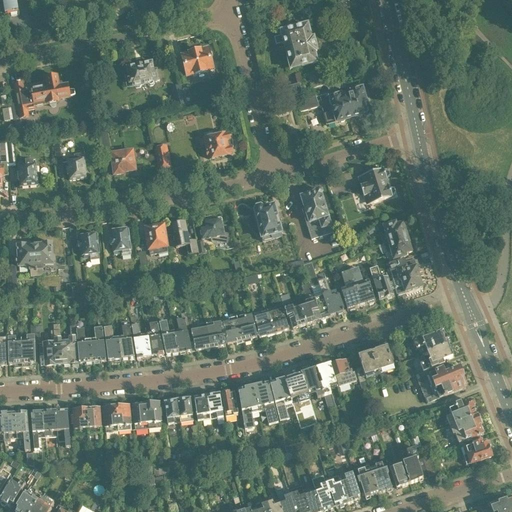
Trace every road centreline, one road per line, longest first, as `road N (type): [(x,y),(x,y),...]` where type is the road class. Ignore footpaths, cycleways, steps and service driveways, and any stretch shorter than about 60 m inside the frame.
road 1 (residential): [(0,392),(139,383),(257,364),(467,304)]
road 2 (residential): [(0,217),(269,176)]
road 3 (residential): [(0,60),(234,19)]
road 4 (secondary): [(467,304),(418,134)]
road 5 (residential): [(269,176),(234,19)]
road 6 (residential): [(269,176),(418,134)]
road 7 (secondary): [(418,134),(386,0)]
